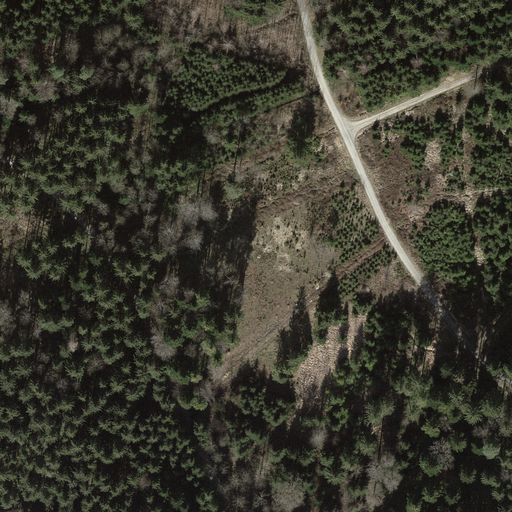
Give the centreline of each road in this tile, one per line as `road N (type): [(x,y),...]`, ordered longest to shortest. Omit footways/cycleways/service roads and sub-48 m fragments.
road 1 (track): [(511,382),(475,354),(394,237),(323,81),(301,0)]
road 2 (track): [(0,157),(57,195),(108,254),(233,511)]
road 3 (track): [(344,130),(511,59)]
